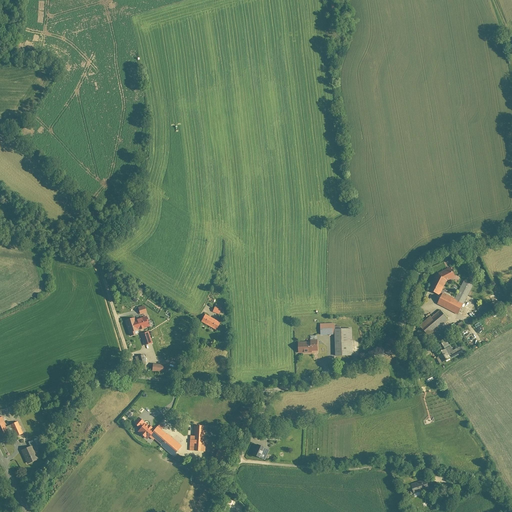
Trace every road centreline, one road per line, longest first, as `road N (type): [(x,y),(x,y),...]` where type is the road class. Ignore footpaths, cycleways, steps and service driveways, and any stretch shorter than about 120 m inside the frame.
road 1 (unclassified): [(511,236),(432,260),(411,292),(399,339),(384,353),(268,389)]
road 2 (unclassified): [(268,389),(109,373),(0,411)]
road 3 (residential): [(212,511),(268,389)]
